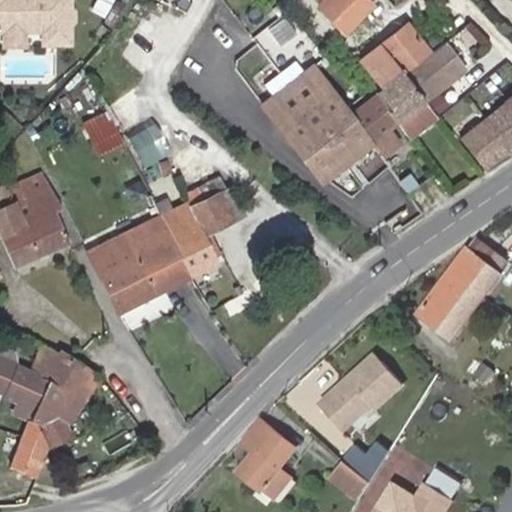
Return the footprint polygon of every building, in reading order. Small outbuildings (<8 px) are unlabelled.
[(0,0),(0,26),(5,26),(25,26),(44,26),(44,38),(70,38),(70,19),(73,16),(72,6),(70,3),(69,0),(0,0)] [(320,0),(316,4),(337,25),(361,0),(320,0)] [(424,121),(435,113),(425,100),(405,73),(429,53),(407,24),(358,61),(380,89),(376,93),(397,121),(410,139),(427,125),(424,121)] [(5,26),(5,42),(25,41),(25,26),(5,26)] [(405,73),(425,100),(463,70),(443,42),(429,53),(405,73)] [(367,143),(370,140),(349,112),(346,108),(313,64),(260,105),(317,180),(367,143)] [(349,112),(370,140),(397,121),(376,93),(349,112)] [(511,96),(458,139),(484,170),(511,148),(511,96)] [(120,142),(104,112),(84,122),(99,153),(120,142)] [(438,117),(435,113),(424,121),(427,125),(438,117)] [(399,155),(389,162),(402,178),(411,171),(399,155)] [(4,184),(0,185),(0,231),(15,264),(67,241),(53,211),(60,208),(41,173),(6,188),(4,184)] [(159,218),(174,247),(189,275),(216,261),(203,235),(243,215),(228,184),(159,218)] [(174,247),(159,218),(126,234),(141,264),(174,247)] [(141,264),(126,234),(88,253),(103,284),(141,264)] [(506,260),(477,239),(470,250),(467,249),(420,312),(452,337),(500,273),(498,272),(506,260)] [(174,247),(141,264),(155,291),(189,275),(174,247)] [(155,291),(141,264),(103,284),(117,311),(155,291)] [(60,353),(39,343),(27,371),(47,381),(75,394),(89,368),(62,351),(60,353)] [(336,388),(314,408),(338,435),(366,409),(370,413),(398,387),(370,357),(346,379),(349,382),(340,391),(336,388)] [(47,381),(27,371),(25,373),(0,362),(0,390),(36,405),(47,381)] [(98,374),(89,368),(75,394),(61,420),(69,424),(98,374)] [(47,381),(36,405),(31,418),(63,399),(75,394),(47,381)] [(61,420),(75,394),(63,399),(31,418),(47,448),(71,437),(69,424),(61,420)] [(47,448),(31,418),(8,464),(36,477),(47,448)] [(295,448),(260,420),(243,442),(254,451),(240,471),(275,499),(292,477),(280,468),(295,448)] [(346,460),(371,480),(389,450),(367,433),(346,460)] [(358,500),(370,481),(345,461),(331,479),(358,500)] [(440,511),(458,483),(435,468),(406,511),(381,511),(376,509),(374,511),(440,511)] [(511,511),(511,489),(499,511),(511,511)]
